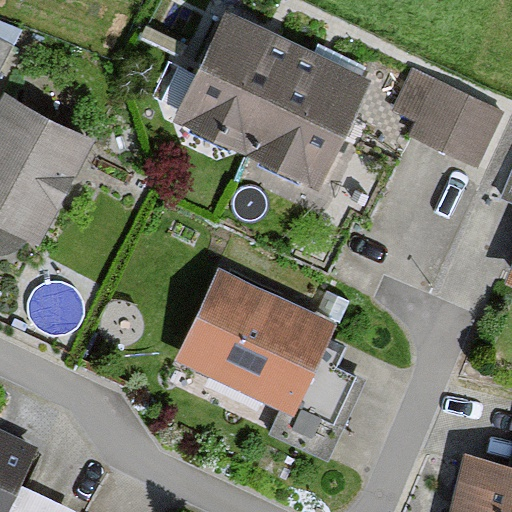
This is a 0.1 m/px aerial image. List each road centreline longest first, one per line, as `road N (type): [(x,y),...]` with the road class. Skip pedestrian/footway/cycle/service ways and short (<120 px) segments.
road 1 (residential): [(0,356),(93,403),(165,473),(250,511)]
road 2 (residential): [(453,323),(373,511)]
